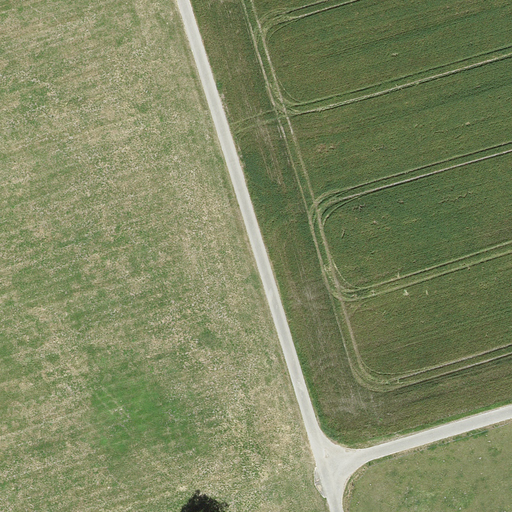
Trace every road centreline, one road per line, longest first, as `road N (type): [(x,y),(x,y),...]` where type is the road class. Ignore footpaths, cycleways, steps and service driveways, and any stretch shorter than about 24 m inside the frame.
road 1 (track): [(334,511),(181,0)]
road 2 (track): [(511,414),(322,471)]
